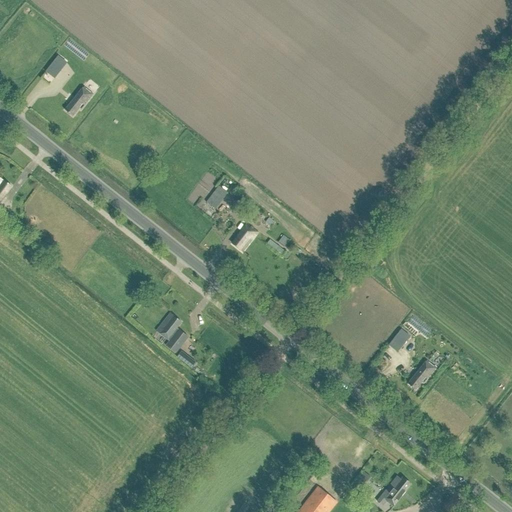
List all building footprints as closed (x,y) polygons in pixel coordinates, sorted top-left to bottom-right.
[(63,60),(57,67),(71,77),(76,70),(63,60)] [(84,87),(65,110),(73,117),(79,109),(81,110),(93,94),(84,87)] [(0,201),(12,187),(4,181),(0,178),(0,201)] [(215,210),(227,193),(218,186),(206,203),(215,210)] [(269,218),(265,222),(271,227),(274,222),(269,218)] [(243,252),(254,239),(258,234),(247,225),(232,244),(243,252)] [(281,256),(285,251),(277,246),(274,250),(281,256)] [(157,293),(154,296),(160,301),(163,297),(157,293)] [(155,331),(168,342),(165,346),(174,354),(188,337),(179,330),(177,332),(175,330),(181,322),(169,313),(155,331)] [(397,334),(392,341),(401,348),(407,341),(397,334)] [(197,363),(181,351),(177,357),(192,369),(197,363)] [(426,361),(407,384),(415,390),(422,382),(423,384),(436,368),(426,361)] [(260,406),(266,398),(261,394),(255,402),(260,406)] [(371,478),(364,472),(352,486),(359,492),(371,478)] [(393,507),(410,485),(401,478),(400,480),(397,477),(377,502),(382,506),(386,500),(393,507)] [(329,511),(338,502),(318,487),(297,511),(329,511)]
